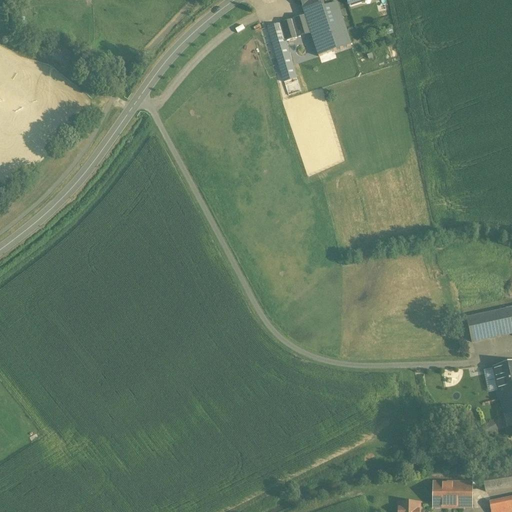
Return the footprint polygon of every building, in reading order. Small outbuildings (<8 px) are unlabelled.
[(300,0),(303,9),(303,10),(304,10),(304,9),(319,4),(330,0),(331,0),(300,0)] [(319,4),(304,9),(304,10),(303,10),(319,57),(345,48),(341,36),(331,39),(319,4)] [(295,20),(280,25),(281,28),(283,28),(287,42),(300,38),(295,20)] [(281,28),(280,25),(268,29),(284,83),(296,79),(281,28)] [(300,38),(287,42),(294,67),(308,63),(300,38)] [(58,47),(52,60),(74,70),(80,56),(58,47)] [(511,309),(467,319),(472,343),(511,333),(511,309)] [(511,364),(494,369),(496,381),(511,377),(511,364)] [(511,377),(496,381),(509,438),(511,437),(511,377)] [(511,472),(483,477),(476,476),(476,484),(484,484),(486,492),(511,488),(511,472)] [(472,483),(433,483),(432,509),(472,509),(472,483)] [(511,511),(509,503),(490,507),(490,511),(511,511)]
